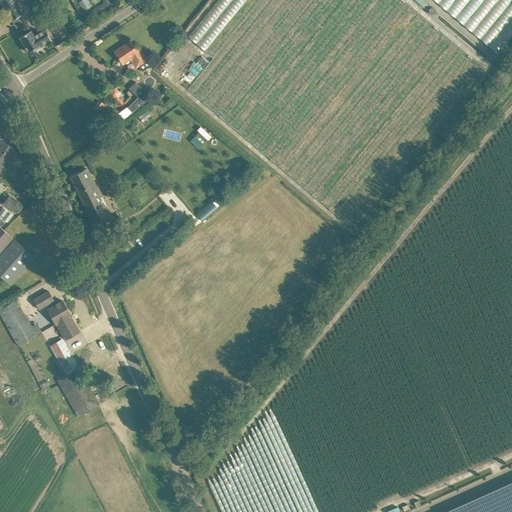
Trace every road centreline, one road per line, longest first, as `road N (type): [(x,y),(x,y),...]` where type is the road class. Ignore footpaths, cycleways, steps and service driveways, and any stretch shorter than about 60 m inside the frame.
road 1 (tertiary): [(196,511),(12,87)]
road 2 (unclassified): [(12,87),(144,0)]
road 3 (unknown): [(388,511),(511,454)]
